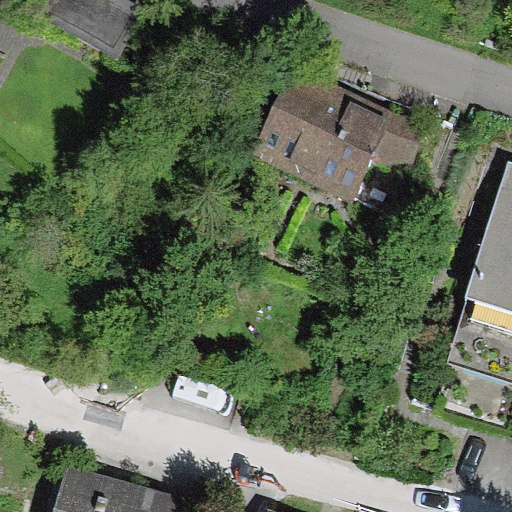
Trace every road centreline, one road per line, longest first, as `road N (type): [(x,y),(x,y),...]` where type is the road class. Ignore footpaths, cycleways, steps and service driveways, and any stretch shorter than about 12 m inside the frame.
road 1 (residential): [(0,385),(85,415),(458,511)]
road 2 (residential): [(265,0),(511,85)]
